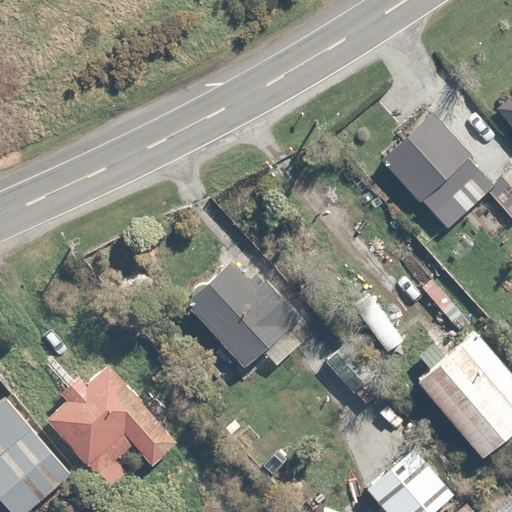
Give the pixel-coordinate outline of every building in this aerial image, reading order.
[(511,81),(488,102),(511,131),(511,81)] [(374,154),(442,229),(488,188),(511,214),(511,159),(492,178),(427,106),(374,154)] [(227,259),(182,299),(239,364),(258,347),(274,364),(300,341),(287,326),(298,317),(253,265),(241,276),(227,259)] [(427,419),(462,461),(511,419),(511,403),(509,401),(511,398),(511,372),(473,326),(416,373),(444,406),(427,419)] [(173,437),(101,356),(79,376),(73,369),(51,388),(57,396),(42,409),(106,482),(125,466),(113,453),(130,438),(148,459),(173,437)] [(2,390),(0,391),(0,502),(8,511),(17,511),(69,467),(2,390)] [(397,446),(358,483),(384,511),(422,511),(449,487),(422,458),(415,465),(397,446)]
